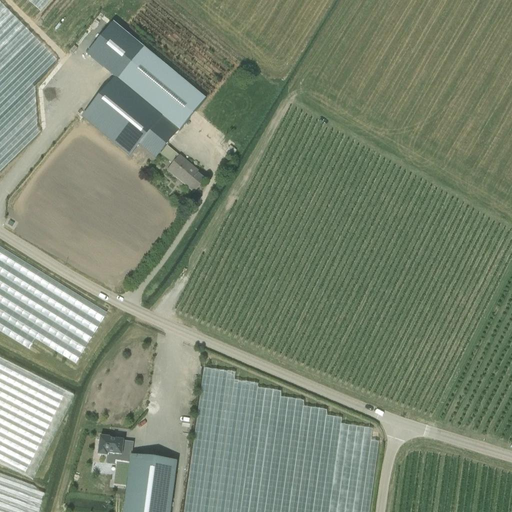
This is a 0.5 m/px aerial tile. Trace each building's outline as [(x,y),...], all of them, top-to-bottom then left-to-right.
[(113,24),(87,55),(115,79),(162,117),(179,132),(205,101),(113,24)] [(82,118),(129,157),(139,145),(155,158),(175,135),(159,121),(162,117),(115,79),(82,118)] [(179,157),(167,146),(160,154),(172,165),(167,171),(193,193),(206,179),(179,156),(179,157)] [(365,458),(378,458),(377,443),(368,443),(368,429),(361,429),(361,434),(358,434),(359,449),(365,449),(365,458)] [(100,437),(97,455),(107,457),(107,454),(121,456),(123,441),(109,440),(109,438),(100,437)] [(117,463),(114,485),(128,487),(124,511),(168,511),(175,463),(132,457),(130,465),(117,463)]
